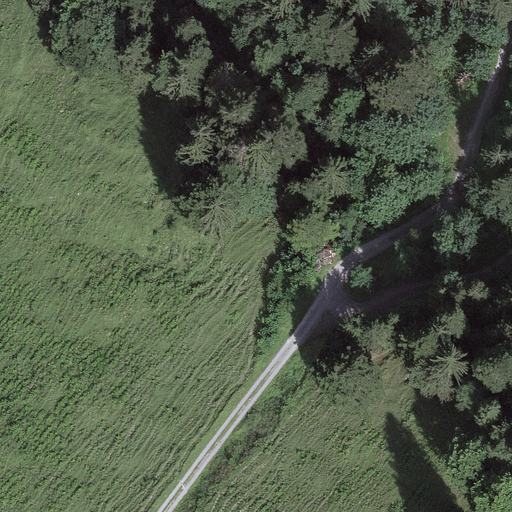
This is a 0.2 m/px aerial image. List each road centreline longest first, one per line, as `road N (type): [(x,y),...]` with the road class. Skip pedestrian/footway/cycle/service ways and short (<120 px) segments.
road 1 (track): [(511,33),(454,192),(345,265),(159,511)]
road 2 (track): [(324,293),(365,304),(485,275),(511,254)]
